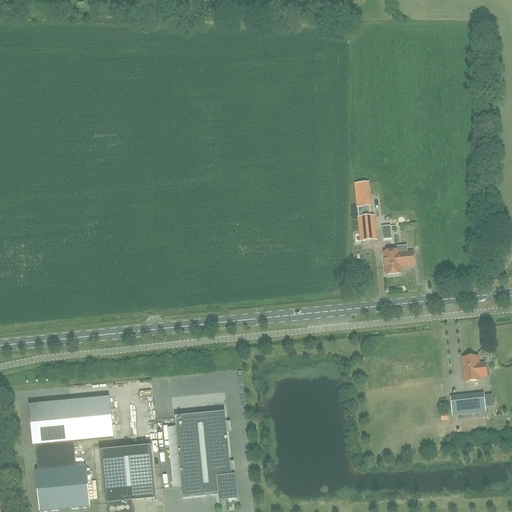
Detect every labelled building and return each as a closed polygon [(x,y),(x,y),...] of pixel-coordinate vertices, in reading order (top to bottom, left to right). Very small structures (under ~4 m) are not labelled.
[(363,184),(354,184),(356,208),(366,207),(363,184)] [(360,242),(376,241),(373,217),(357,218),(360,242)] [(398,252),(383,253),(385,276),(400,274),(399,268),(414,266),(413,253),(408,253),(405,253),(405,247),(397,248),(398,252)] [(479,378),(486,377),(485,365),(478,365),(477,358),(462,360),(464,383),(480,381),(479,378)] [(453,416),(485,412),(483,394),(451,398),(453,416)] [(35,446),(38,472),(38,473),(76,469),(74,442),(70,402),(29,406),(33,446),(35,446)] [(231,477),(231,473),(225,413),(175,418),(183,498),(218,495),(219,500),(235,498),(233,477),(231,477)] [(133,511),(132,503),(132,500),(155,498),(155,501),(157,501),(151,447),(100,452),(105,506),(107,505),(107,511),(133,511)] [(86,468),(76,469),(38,473),(38,472),(36,472),(39,511),(49,511),(90,508),(86,468)]
